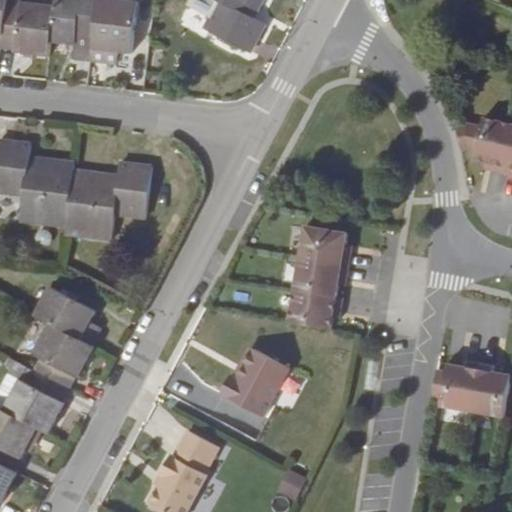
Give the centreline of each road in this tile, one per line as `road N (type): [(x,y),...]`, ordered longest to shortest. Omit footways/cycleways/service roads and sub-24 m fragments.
road 1 (residential): [(265,132),(63,511)]
road 2 (residential): [(327,15),(369,35),(428,93),(451,197),(448,253)]
road 3 (residential): [(0,98),(265,132)]
road 4 (residential): [(448,253),(403,511)]
road 5 (residential): [(327,15),(265,132)]
